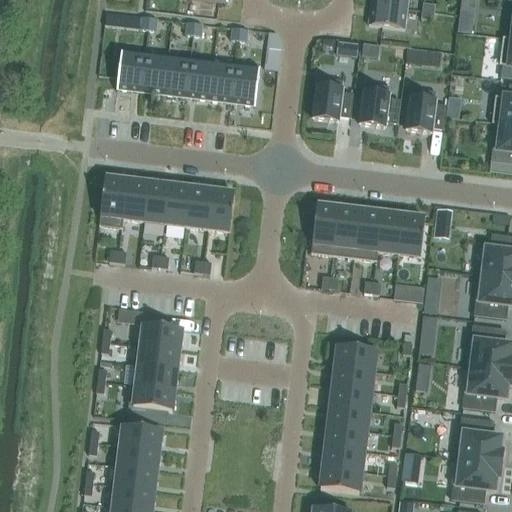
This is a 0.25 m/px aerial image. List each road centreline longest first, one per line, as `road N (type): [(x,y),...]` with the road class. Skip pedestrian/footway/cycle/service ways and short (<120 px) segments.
road 1 (residential): [(0,137),(277,170)]
road 2 (residential): [(277,170),(511,199)]
road 3 (residential): [(236,295),(218,309),(211,329),(190,511)]
road 4 (residential): [(284,511),(303,338),(290,301)]
road 5 (residential): [(295,27),(277,170)]
road 6 (residential): [(236,295),(95,276)]
road 7 (residential): [(290,301),(417,316)]
road 8 (residential): [(277,170),(265,291)]
